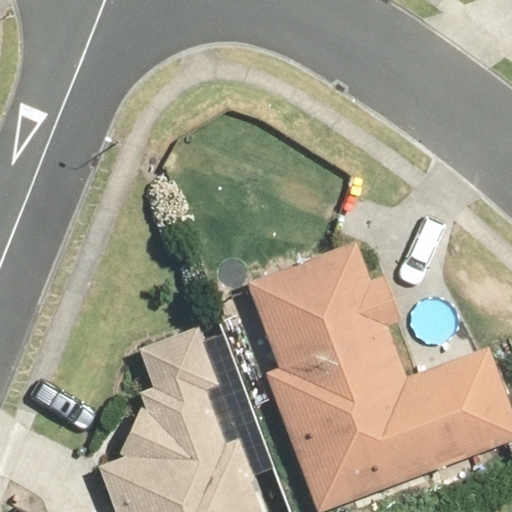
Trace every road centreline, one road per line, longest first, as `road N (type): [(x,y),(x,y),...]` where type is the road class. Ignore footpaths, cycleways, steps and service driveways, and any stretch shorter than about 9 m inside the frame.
road 1 (residential): [(263,0),(413,79),(511,170)]
road 2 (residential): [(0,270),(110,0)]
